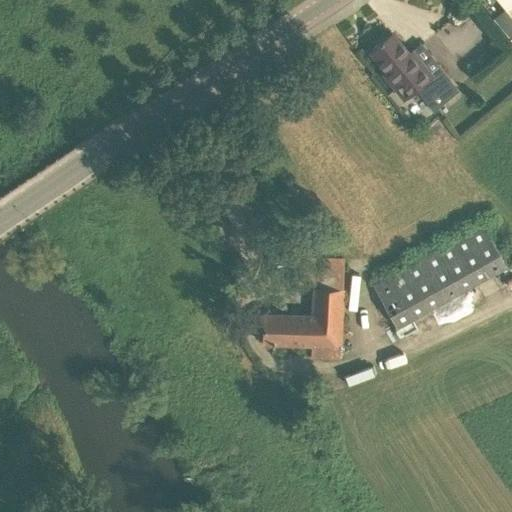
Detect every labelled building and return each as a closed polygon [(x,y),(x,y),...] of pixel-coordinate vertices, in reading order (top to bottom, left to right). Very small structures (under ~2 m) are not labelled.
[(511,0),(481,0),(511,36),(511,0)] [(459,88),(441,66),(431,74),(411,50),(408,53),(392,33),(370,51),(387,71),(384,73),(405,99),(418,89),(435,109),(459,88)] [(484,223),(373,284),(397,327),(507,266),(484,223)] [(319,285),(319,288),(343,288),(344,258),(320,258),(319,285)] [(345,288),(343,288),(319,288),(314,287),(313,316),(265,313),(263,343),(311,345),(311,358),(340,359),(340,345),(342,346),(345,288)]
